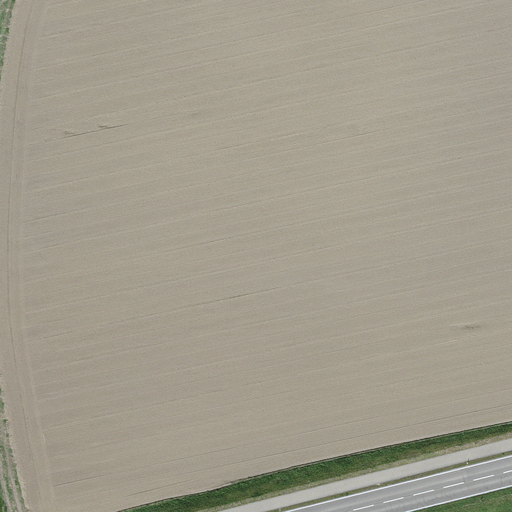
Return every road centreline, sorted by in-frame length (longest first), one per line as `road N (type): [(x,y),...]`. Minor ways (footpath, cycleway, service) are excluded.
road 1 (track): [(0,166),(29,511)]
road 2 (secondary): [(339,511),(511,471)]
